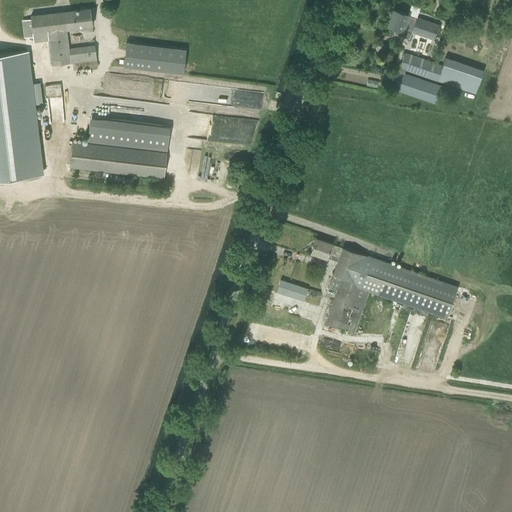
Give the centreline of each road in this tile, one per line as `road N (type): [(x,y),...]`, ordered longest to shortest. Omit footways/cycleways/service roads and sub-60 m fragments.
road 1 (unclassified): [(164,511),(334,0)]
road 2 (track): [(217,351),(511,397)]
